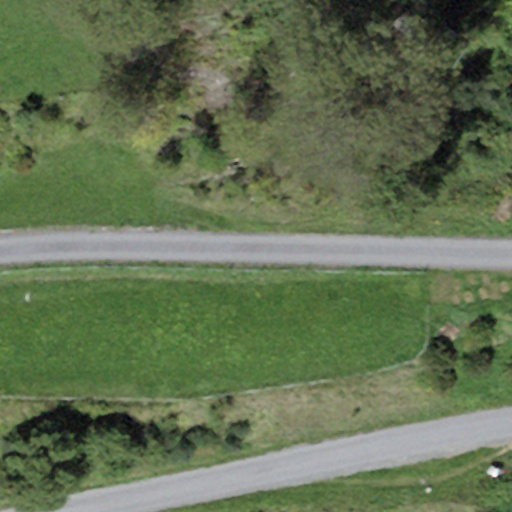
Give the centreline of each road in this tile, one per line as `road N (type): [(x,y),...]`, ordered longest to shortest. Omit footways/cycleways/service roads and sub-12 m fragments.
road 1 (unclassified): [(511,255),(196,244),(0,254)]
road 2 (unclassified): [(75,511),(511,426)]
